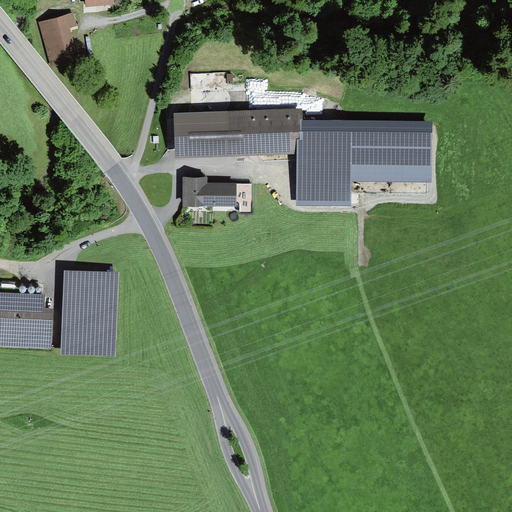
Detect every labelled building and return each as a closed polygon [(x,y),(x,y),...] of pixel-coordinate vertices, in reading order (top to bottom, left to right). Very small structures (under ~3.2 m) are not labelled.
[(73,13),(38,22),(50,67),(77,60),(69,28),(76,26),(73,13)] [(302,112),(174,117),(176,161),(297,154),(297,140),(301,140),(301,119),(302,112)] [(433,121),(301,119),(301,140),(297,140),(297,154),(296,206),(352,206),(353,182),(432,183),(433,121)] [(206,174),(183,174),(183,203),(239,204),(239,211),(253,212),(253,181),(206,181),(206,174)] [(120,268),(66,266),(61,350),(115,353),(120,268)] [(46,292),(0,290),(0,344),(51,347),(53,306),(45,305),(46,292)]
